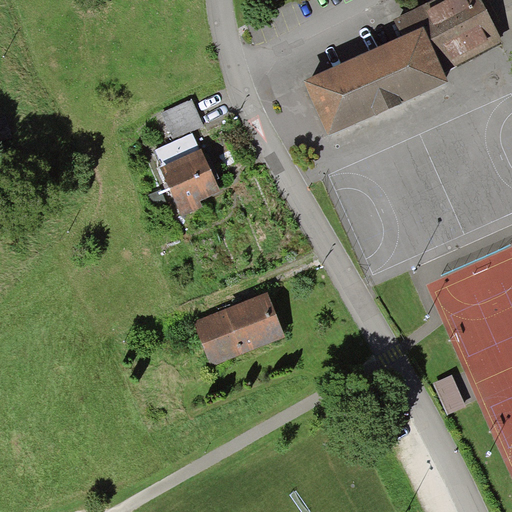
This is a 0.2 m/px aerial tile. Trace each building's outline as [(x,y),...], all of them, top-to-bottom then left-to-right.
[(480,0),(439,0),(391,23),(400,40),(304,86),(331,142),(448,86),(442,74),(450,70),(502,45),(480,0)] [(162,114),(174,141),(205,128),(193,101),(162,114)] [(201,152),(161,170),(170,191),(182,218),(203,209),(201,203),(220,193),(201,152)] [(235,305),(225,309),(243,354),(284,338),(267,293),(235,305)] [(243,354),(225,309),(194,321),(211,366),(243,354)]
